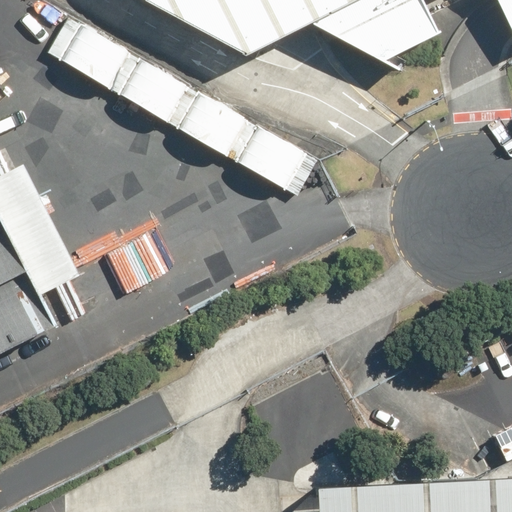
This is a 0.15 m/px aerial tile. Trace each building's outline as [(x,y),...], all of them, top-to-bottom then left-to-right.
[(292,30),(232,0),(113,0),(118,10),(222,63),(292,30)] [(232,0),(292,30),(367,68),(426,37),(408,4),(416,0),(232,0)] [(511,0),(475,0),(489,27),(505,57),(511,53),(511,0)] [(75,13),(54,49),(67,56),(87,20),(75,13)] [(114,83),(134,47),(87,20),(67,56),(114,83)] [(134,47),(114,83),(126,90),(147,54),(134,47)] [(126,90),(172,116),(193,80),(147,54),(126,90)] [(193,80),(172,116),(184,123),(205,88),(193,80)] [(232,150),(252,114),(205,88),(184,123),(232,150)] [(252,114),(232,150),(244,157),(264,121),(252,114)] [(244,157),(290,183),(310,148),(264,121),(244,157)] [(310,148),(290,183),(302,190),(322,155),(310,148)] [(0,307),(25,294),(0,246),(0,307)] [(334,392),(318,366),(279,389),(295,416),(334,392)] [(511,511),(511,474),(320,485),(320,511),(511,511)]
